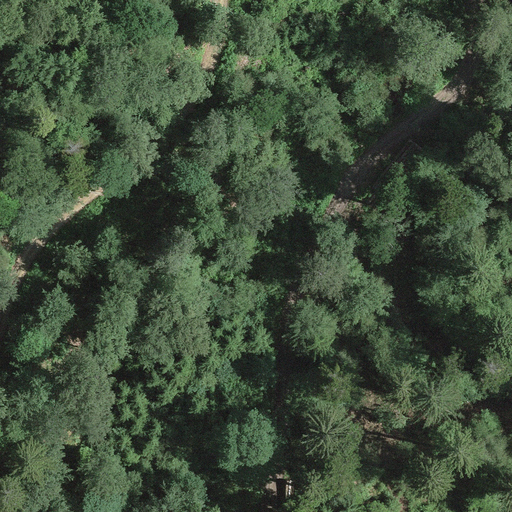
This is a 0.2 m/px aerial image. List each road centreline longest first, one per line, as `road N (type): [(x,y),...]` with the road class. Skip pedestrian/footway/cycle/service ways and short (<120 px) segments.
road 1 (track): [(477,0),(484,23),(475,71),(355,177),(306,274),(290,340),(271,511)]
road 2 (track): [(0,336),(22,278),(54,234),(190,102),(215,66),(226,39),(226,0)]
